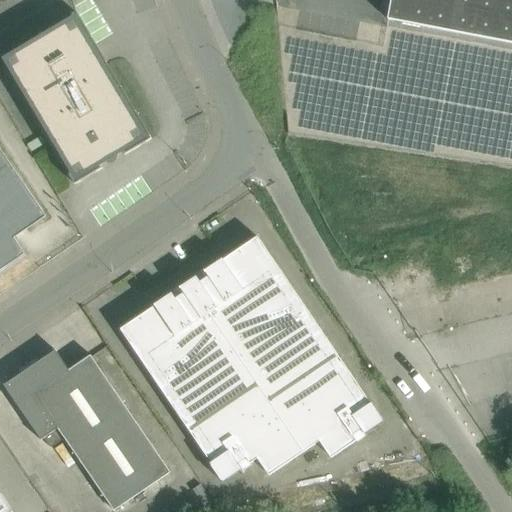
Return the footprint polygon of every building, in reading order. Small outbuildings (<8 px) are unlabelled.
[(511,0),(391,0),(388,20),(511,43),(511,0)] [(99,164),(106,160),(107,161),(108,162),(109,162),(111,162),(112,162),(113,161),(114,161),(115,160),(115,158),(115,157),(115,156),(115,155),(122,150),(125,156),(152,140),(76,13),(42,33),(45,39),(37,44),(34,38),(0,58),(0,59),(75,185),(102,169),(99,164)] [(0,272),(26,255),(15,239),(47,218),(0,148),(0,272)] [(155,307),(120,330),(211,463),(210,464),(222,483),(242,469),(238,464),(246,459),(250,464),(257,459),(269,476),(319,441),(331,458),(356,441),(353,436),(361,430),(364,435),(384,422),(371,403),(370,404),(257,237),(223,261),(222,259),(204,271),(208,277),(200,282),(196,277),(179,288),(183,294),(175,299),(172,293),(154,305),(155,307)] [(171,474),(91,356),(69,371),(55,350),(54,351),(54,352),(5,385),(4,385),(41,439),(40,440),(41,441),(44,439),(51,448),(65,439),(114,511),(171,474)] [(0,511),(14,511),(0,491),(0,511)]
